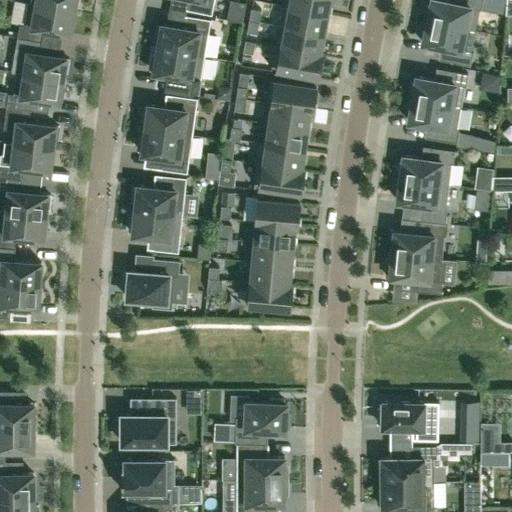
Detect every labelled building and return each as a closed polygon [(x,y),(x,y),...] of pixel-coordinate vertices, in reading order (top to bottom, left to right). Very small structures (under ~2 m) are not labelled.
[(29,2),(74,11),(75,0),(31,0),(31,2),(29,2)] [(211,13),(214,0),(188,0),(186,8),(211,13)] [(284,0),(283,4),(327,14),(329,0),(284,0)] [(428,0),(425,19),(474,29),(479,8),(480,8),(482,0),(456,0),(457,0),(456,0),(428,0)] [(20,23),(17,36),(41,40),(43,28),(70,33),(74,11),(29,2),(25,24),(20,23)] [(283,4),(280,24),(323,33),(327,14),(283,4)] [(248,18),(259,20),(261,9),(250,6),(248,18)] [(355,35),(357,16),(337,13),(334,32),(355,35)] [(162,22),(161,26),(157,25),(155,39),(159,40),(158,47),(204,55),(211,18),(186,14),(183,26),(162,22)] [(259,20),(248,18),(246,30),(256,32),(259,20)] [(470,50),(474,29),(425,19),(420,43),(440,48),(446,49),(444,59),(470,64),(472,51),(470,50)] [(280,24),(276,44),(320,53),(323,33),(280,24)] [(39,52),(41,40),(17,36),(15,49),(12,68),(12,69),(17,71),(62,78),(63,71),(68,71),(70,58),(66,57),(66,56),(39,52)] [(253,52),(255,41),(244,39),(242,50),(253,52)] [(322,53),(320,53),(276,44),(271,66),(318,75),(322,53)] [(198,92),(204,55),(158,47),(156,55),(152,54),(150,68),(154,69),(153,71),(175,75),(173,88),(198,92)] [(330,55),(329,74),(346,75),(346,56),(330,55)] [(414,73),(410,98),(460,106),(463,84),(465,85),(467,72),(444,68),(442,78),(434,77),(414,73)] [(498,73),(482,70),(478,86),(495,90),(498,73)] [(8,92),(7,105),(30,109),(32,97),(59,101),(59,99),(63,99),(65,85),(61,85),(62,78),(17,71),(13,93),(8,92)] [(266,101),(310,108),(313,109),(316,87),(269,80),(266,101)] [(217,83),(215,97),(230,99),(232,86),(217,83)] [(235,96),(246,98),(247,86),(237,85),(235,96)] [(149,103),(148,106),(144,105),(142,119),(146,120),(145,127),(192,134),(197,97),(172,93),(170,106),(149,103)] [(246,98),(235,96),(233,108),(244,110),(246,98)] [(460,106),(410,98),(406,122),(426,126),(436,127),(434,138),(456,141),(458,128),(456,128),(460,106)] [(263,122),(268,123),(268,122),(307,128),(310,108),(266,101),(263,122)] [(15,129),(14,142),(53,147),(54,139),(57,140),(59,126),(55,125),(56,124),(29,120),(30,109),(7,105),(4,128),(15,129)] [(268,122),(268,123),(265,142),(304,148),(307,128),(268,122)] [(240,139),(241,127),(231,125),(229,137),(240,139)] [(187,171),(192,134),(145,127),(144,135),(140,135),(138,149),(142,149),(142,152),(163,155),(162,168),(187,171)] [(481,149),(483,137),(470,133),(468,147),(481,149)] [(259,141),(256,161),(302,168),(304,148),(265,142),(259,141)] [(0,153),(0,155),(0,175),(22,178),(23,166),(50,169),(53,147),(14,142),(12,154),(0,153)] [(401,152),(397,180),(447,187),(451,162),(452,162),(454,150),(429,146),(428,156),(421,155),(401,152)] [(231,159),(233,150),(223,149),(222,157),(231,159)] [(230,170),(231,159),(222,157),(220,169),(230,170)] [(304,168),(302,168),(256,161),(255,163),(257,163),(254,183),(301,190),(304,168)] [(206,176),(219,177),(220,165),(207,164),(206,176)] [(138,183),(137,187),(133,186),(131,200),(136,201),(135,208),(182,213),(186,176),(161,173),(160,186),(138,183)] [(0,188),(4,189),(1,211),(45,215),(46,205),(49,205),(50,194),(47,193),(47,192),(20,190),(22,178),(0,175),(0,188)] [(492,189),(503,189),(503,175),(492,175),(492,189)] [(475,187),(477,187),(490,189),(492,178),(477,176),(475,187)] [(425,206),(423,220),(444,222),(447,205),(445,205),(447,187),(397,180),(394,201),(403,203),(425,206)] [(490,189),(477,187),(475,197),(489,198),(490,189)] [(257,198),(255,220),(287,223),(297,224),(299,202),(287,201),(257,198)] [(221,205),(220,216),(230,217),(231,205),(221,205)] [(182,213),(135,208),(134,216),(130,216),(128,230),(133,230),(132,233),(154,235),(153,248),(178,251),(182,213)] [(0,245),(15,247),(16,235),(43,238),(45,215),(1,211),(0,210),(0,245)] [(255,220),(253,240),(293,244),(294,233),(295,224),(289,223),(255,220)] [(391,252),(441,257),(443,234),(446,235),(447,223),(444,222),(423,220),(422,232),(390,229),(389,243),(392,243),(391,252)] [(220,224),(218,236),(230,237),(231,225),(220,224)] [(218,237),(217,248),(226,249),(227,238),(218,237)] [(253,240),(251,260),(287,264),(291,264),(293,244),(287,243),(253,240)] [(0,279),(0,280),(40,283),(41,261),(14,259),(15,247),(0,245),(0,258),(2,258),(0,280),(0,279)] [(486,252),(476,251),(475,261),(485,262),(486,252)] [(387,261),(386,275),(417,278),(416,290),(440,292),(441,280),(439,280),(441,257),(391,252),(390,261),(387,261)] [(170,306),(173,274),(178,274),(180,259),(151,257),(150,270),(148,270),(128,269),(128,271),(125,271),(124,285),(127,285),(126,296),(154,299),(153,305),(170,306)] [(249,281),(287,284),(292,284),(290,284),(291,264),(287,264),(251,260),(249,281)] [(208,277),(217,278),(219,266),(209,265),(208,277)] [(499,282),(499,270),(487,270),(487,282),(499,282)] [(217,278),(208,277),(207,289),(221,290),(222,278),(217,278)] [(0,315),(10,316),(11,304),(38,306),(40,283),(0,280),(0,315)] [(249,281),(247,306),(263,307),(263,304),(287,306),(290,306),(292,284),(287,284),(249,281)] [(0,424),(34,425),(34,402),(6,402),(6,401),(6,390),(0,389),(0,424)] [(121,441),(176,441),(175,397),(151,397),(151,413),(121,413),(121,416),(117,416),(117,432),(121,432),(121,441)] [(236,416),(236,423),(215,422),(214,439),(235,440),(235,442),(237,442),(262,443),(263,429),(285,430),(285,427),(287,427),(289,427),(289,413),(287,413),(286,412),(286,401),(284,401),(284,398),(269,397),(269,401),(246,400),(246,401),(245,416),(236,416)] [(382,401),(382,408),(380,408),(380,425),(382,425),(413,425),(413,438),(436,438),(437,402),(382,401)] [(479,439),(480,401),(461,401),(460,438),(479,439)] [(481,450),(494,450),(511,450),(511,440),(499,441),(499,421),(480,422),(481,450)] [(33,448),(34,425),(0,424),(0,460),(5,460),(5,448),(33,448)] [(472,441),(458,441),(458,453),(472,453),(472,441)] [(262,443),(237,442),(236,479),(287,479),(287,464),(284,464),(284,456),(262,455),(262,443)] [(381,474),(382,481),(433,480),(433,456),(436,456),(436,443),(411,444),(411,456),(381,456),(381,459),(377,459),(377,474),(381,474)] [(121,489),(149,489),(149,503),(172,502),(178,502),(178,483),(174,483),(174,458),(124,457),(124,469),(121,469),(121,489)] [(5,472),(5,460),(0,460),(0,495),(34,495),(33,472),(5,472)] [(236,511),(261,511),(262,502),(284,502),(284,494),(287,494),(287,479),(236,479),(236,501),(236,511)] [(434,505),(433,480),(382,481),(382,488),(378,488),(378,503),(382,503),(382,506),(412,506),(412,511),(436,511),(437,505),(434,505)] [(38,511),(38,504),(34,504),(34,495),(0,495),(0,511),(38,511)] [(171,511),(172,502),(149,503),(147,503),(147,511),(171,511)]
